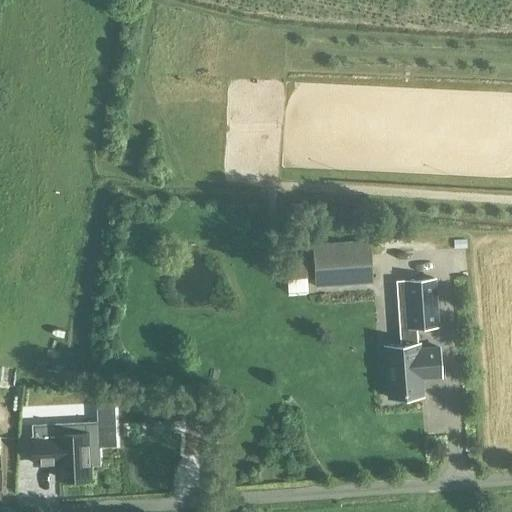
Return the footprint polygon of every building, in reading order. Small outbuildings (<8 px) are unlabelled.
[(370,255),(314,259),(316,287),(372,283),(370,255)] [(306,262),(286,263),(287,281),(307,279),(306,262)] [(434,277),(406,279),(409,325),(399,326),(400,343),(385,345),(389,397),(422,394),(421,376),(441,374),(439,346),(419,348),(418,342),(417,342),(416,325),(437,323),(434,277)] [(190,420),(210,421),(211,409),(190,408),(190,420)] [(101,424),(37,428),(39,466),(61,465),(62,480),(94,478),(94,467),(103,466),(101,424)]
